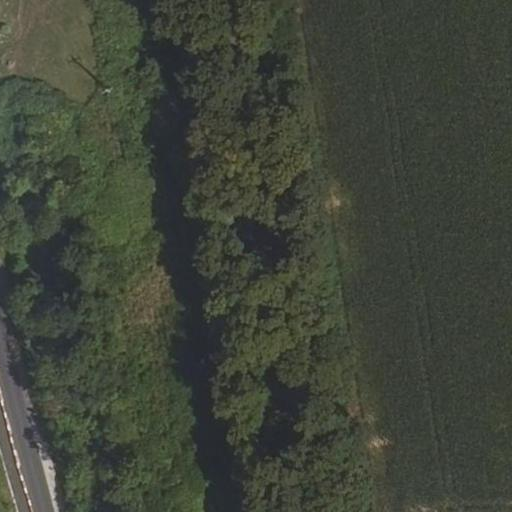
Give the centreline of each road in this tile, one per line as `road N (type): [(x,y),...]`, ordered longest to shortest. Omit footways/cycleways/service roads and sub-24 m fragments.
road 1 (unclassified): [(231,0),(315,511)]
road 2 (trunk): [(41,511),(0,358)]
